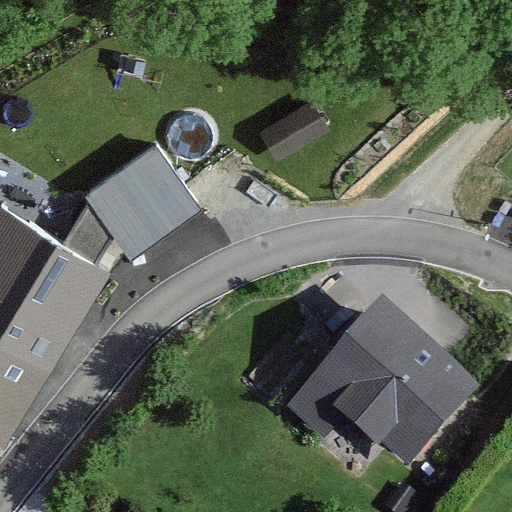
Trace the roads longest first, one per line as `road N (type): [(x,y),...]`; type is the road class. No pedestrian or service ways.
road 1 (residential): [(0,505),(130,330),(260,242),(361,227),(437,232),(511,262)]
road 2 (track): [(361,227),(511,79)]
